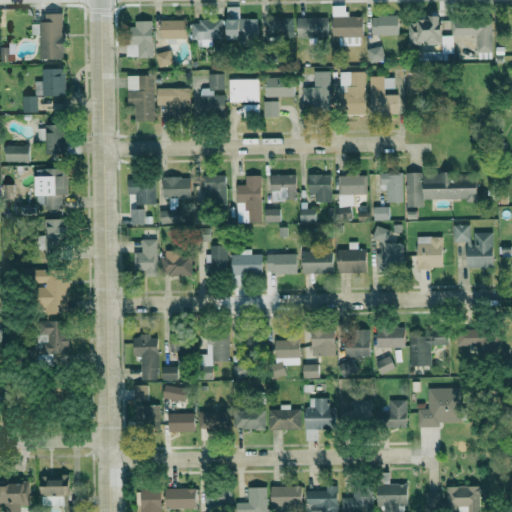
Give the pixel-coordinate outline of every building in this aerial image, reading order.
[(258,18),(239,18),(239,7),(227,6),(226,39),(238,39),(238,42),(258,42),(258,18)] [(39,58),(63,59),(64,13),(32,13),(31,35),(39,35),(39,58)] [(372,16),(372,35),(399,34),(399,15),(372,16)] [(293,18),(266,17),(266,36),(293,37),(293,18)] [(328,38),(328,17),(297,17),(297,37),(328,38)] [(453,53),(453,35),(441,35),(441,18),(415,18),(415,27),(409,27),(409,44),(442,44),(442,53),(453,53)] [(152,57),(152,20),(130,21),(130,45),(138,45),(138,57),(152,57)] [(187,38),(187,20),(160,20),(161,38),(187,38)] [(191,40),(221,39),(221,20),(191,21),(191,40)] [(492,52),(491,20),(451,21),(451,35),(476,35),(476,53),(492,52)] [(385,59),(382,45),(366,49),(370,63),(385,59)] [(155,53),(158,67),(173,63),(170,50),(155,53)] [(65,96),(66,68),(42,68),(42,81),(35,80),(35,95),(65,96)] [(303,87),(303,107),(330,106),(330,71),(313,71),(314,87),(303,87)] [(340,72),(341,114),(366,114),(365,71),(340,72)] [(224,73),(209,74),(209,88),(199,88),(199,114),(225,113),(224,95),(214,95),(214,90),(224,89),(224,73)] [(128,105),(135,105),(135,121),(155,120),(154,75),(127,75),(128,105)] [(400,94),(385,94),(385,89),(394,88),(394,76),(370,77),(371,114),(401,113),(400,94)] [(265,78),(265,97),(294,96),(293,77),(265,78)] [(229,79),(229,102),(259,102),(259,79),(229,79)] [(157,105),(169,105),(169,113),(190,112),(189,87),(157,88),(157,105)] [(23,112),(37,112),(37,96),(22,96),(23,112)] [(278,101),(263,101),(264,117),(278,117),(278,101)] [(47,154),(65,154),(65,125),(47,125),(47,154)] [(5,161),(29,161),(29,145),(5,145),(5,161)] [(62,209),(62,195),(66,195),(66,168),(35,169),(35,195),(46,195),(46,209),(62,209)] [(402,172),(380,173),(380,190),(386,190),(386,202),(403,202),(402,172)] [(406,174),(407,207),(423,207),(423,200),(477,199),(476,173),(406,174)] [(296,200),(296,174),(270,174),(271,201),(296,200)] [(308,193),(315,193),(315,202),(331,202),(332,174),(308,174),(308,193)] [(261,223),(261,175),(245,175),(245,184),(237,184),(236,222),(261,223)] [(338,175),(338,208),(335,208),(336,219),(350,219),(349,206),(353,206),(353,194),(367,194),(366,175),(338,175)] [(162,177),(163,198),(191,197),(190,176),(162,177)] [(156,204),(156,180),(128,179),(128,193),(136,194),(135,204),(156,204)] [(389,206),(373,207),(374,220),(389,220),(389,206)] [(144,208),(131,208),(131,224),(145,224),(144,208)] [(280,208),(265,208),(264,221),(280,222),(280,208)] [(316,221),(315,208),(300,208),(300,222),(316,221)] [(65,242),(65,219),(46,219),(45,254),(60,254),(61,241),(65,242)] [(492,268),(493,232),(472,232),(472,225),(454,225),(453,241),(467,242),(466,267),(492,268)] [(403,243),(388,243),(388,228),(374,227),(373,267),(402,269),(403,243)] [(442,236),(417,236),(417,268),(442,268),(442,236)] [(134,252),(134,275),(158,275),(157,239),(141,239),(141,252),(134,252)] [(337,249),(337,272),(366,272),(366,249),(358,249),(358,241),(348,242),(348,249),(337,249)] [(206,253),(205,270),(227,271),(228,245),(210,245),(210,254),(206,253)] [(262,254),(251,254),(251,249),(241,249),(241,254),(231,254),(232,275),(263,274),(262,254)] [(163,275),(192,275),(192,251),(162,251),(163,275)] [(302,273),(333,273),(333,251),(302,252),(302,273)] [(297,254),(267,254),(267,273),(297,273),(297,254)] [(55,269),(34,270),(35,283),(45,283),(45,313),(69,313),(68,278),(55,279),(55,269)] [(68,321),(38,320),(37,356),(67,357),(68,321)] [(404,347),(405,327),(377,326),(377,346),(404,347)] [(457,346),(477,346),(477,355),(498,354),(497,327),(456,328),(457,346)] [(334,328),(311,328),(311,355),(334,355),(334,328)] [(410,366),(431,365),(430,345),(448,344),(448,330),(435,330),(435,335),(409,335),(410,366)] [(370,331),(345,332),(346,356),(370,355),(370,331)] [(158,336),(133,335),(133,355),(141,356),(141,379),(158,380),(158,336)] [(229,336),(207,335),(206,354),(202,354),(202,365),(212,365),(212,361),(229,362),(229,336)] [(275,364),(270,364),(271,377),(285,376),(285,365),(300,365),(299,339),(274,340),(275,364)] [(381,375),(395,368),(389,355),(375,362),(381,375)] [(250,375),(246,362),(232,366),(236,379),(250,375)] [(303,378),(319,378),(319,364),(303,364),(303,378)] [(178,367),(163,366),(162,379),(178,379),(178,367)] [(134,385),(134,400),(148,400),(148,385),(134,385)] [(186,388),(165,385),(163,398),(175,400),(174,406),(184,408),(186,388)] [(418,426),(439,426),(439,422),(459,422),(460,388),(428,387),(428,408),(418,408),(418,426)] [(305,407),(305,441),(317,440),(317,429),(335,429),(335,409),(330,409),(329,397),(309,398),(309,407),(305,407)] [(406,399),(389,400),(389,410),(375,411),(376,428),(407,427),(406,399)] [(352,411),(341,410),(340,422),(370,424),(371,401),(353,400),(352,411)] [(160,404),(148,405),(148,401),(134,401),(135,427),(160,426),(160,404)] [(268,409),(269,429),(301,428),(300,409),(290,409),(290,404),(280,404),(280,409),(268,409)] [(265,429),(265,408),(233,409),(234,429),(265,429)] [(230,430),(230,411),(198,411),(199,431),(230,430)] [(169,432),(193,431),(192,412),(168,413),(169,432)] [(40,476),(41,506),(65,505),(65,511),(75,511),(75,504),(70,505),(69,475),(40,476)] [(0,511),(20,511),(20,504),(29,503),(28,482),(9,483),(9,480),(0,479),(0,511)] [(270,486),(271,507),(302,506),(302,485),(270,486)] [(326,490),(306,491),(306,507),(311,507),(310,511),(337,511),(336,486),(326,487),(326,490)] [(446,486),(446,511),(457,511),(469,511),(478,511),(478,486),(446,486)] [(204,508),(231,508),(232,488),(205,487),(204,508)] [(266,511),(267,487),(248,487),(248,502),(236,502),(235,511),(266,511)] [(196,508),(196,488),(165,489),(165,509),(196,508)] [(141,489),(140,511),(161,511),(162,489),(141,489)] [(440,492),(424,492),(424,511),(440,511),(440,492)] [(341,511),(372,511),(372,495),(341,495),(341,511)]
